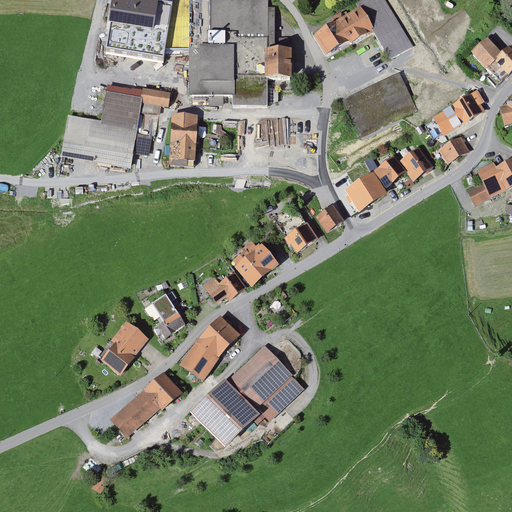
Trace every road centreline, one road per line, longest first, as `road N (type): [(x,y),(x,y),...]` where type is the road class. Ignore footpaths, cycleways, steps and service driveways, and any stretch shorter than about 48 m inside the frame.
road 1 (residential): [(0,449),(149,379),(217,315),(355,234)]
road 2 (residential): [(0,180),(267,174),(325,189)]
road 3 (residential): [(355,234),(471,162),(511,87)]
road 4 (residential): [(325,189),(325,78),(283,0)]
